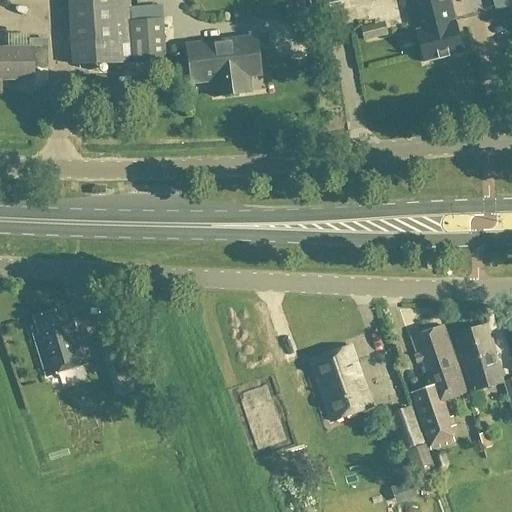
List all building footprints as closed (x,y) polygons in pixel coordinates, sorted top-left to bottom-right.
[(63,0),(68,69),(131,63),(131,61),(163,59),(160,19),(128,21),(127,0),(63,0)] [(317,0),(320,9),(354,0),(317,0)] [(403,0),(412,33),(413,33),(422,66),(459,56),(450,22),(453,21),(447,0),(403,0)] [(203,79),(211,78),(213,98),(246,94),(244,77),(258,75),(254,40),(184,48),(189,84),(203,82),(203,79)] [(27,41),(27,50),(0,50),(0,85),(28,85),(28,74),(45,74),(45,41),(27,41)] [(34,333),(28,335),(42,379),(82,366),(69,322),(64,324),(59,310),(30,319),(34,333)] [(511,382),(502,386),(486,327),(451,336),(468,395),(500,386),(511,424),(511,423),(511,382)] [(430,390),(412,397),(407,399),(427,450),(451,441),(446,427),(447,427),(439,405),(466,395),(441,328),(408,341),(415,359),(417,358),(430,390)] [(126,336),(94,347),(112,400),(144,388),(126,336)] [(348,350),(307,364),(328,426),(369,412),(359,380),(354,382),(350,369),(354,367),(348,350)] [(279,377),(269,382),(277,399),(287,395),(279,377)] [(266,381),(229,394),(252,458),(289,445),(266,381)] [(399,456),(404,454),(413,480),(430,474),(421,448),(422,448),(409,410),(385,419),(399,456)] [(74,426),(80,448),(102,443),(97,421),(74,426)]
